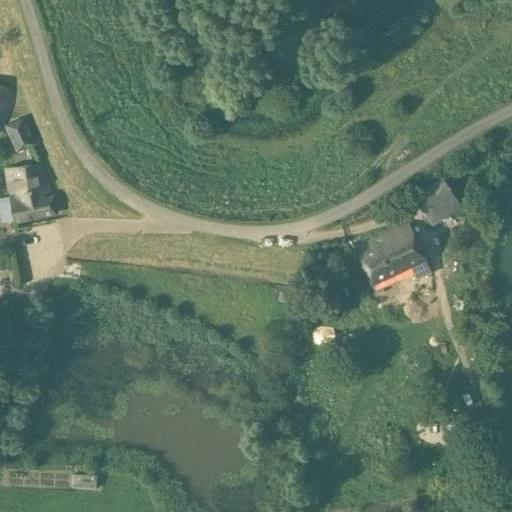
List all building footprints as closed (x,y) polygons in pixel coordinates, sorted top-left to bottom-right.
[(0,131),(0,132),(14,93),(0,85),(0,131)] [(5,125),(16,152),(35,144),(24,117),(5,125)] [(10,198),(14,221),(56,213),(53,199),(51,199),(42,163),(4,169),(10,198)] [(411,196),(432,228),(462,208),(445,175),(411,196)] [(355,249),(374,290),(412,272),(415,279),(430,272),(408,224),(355,249)]
